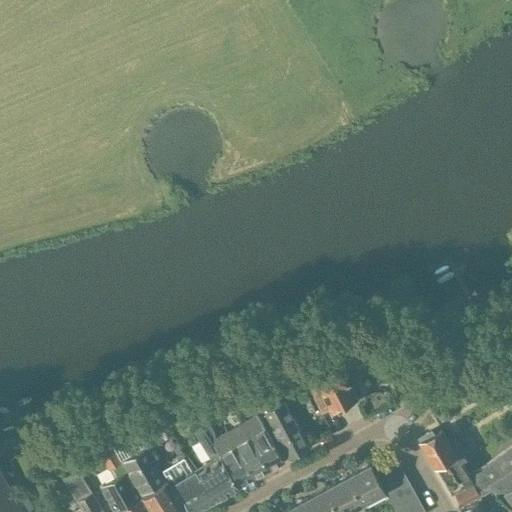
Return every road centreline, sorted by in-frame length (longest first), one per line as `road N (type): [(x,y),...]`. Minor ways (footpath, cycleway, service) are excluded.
road 1 (unclassified): [(227,511),(394,421)]
road 2 (unclassified): [(394,421),(475,381),(511,386)]
